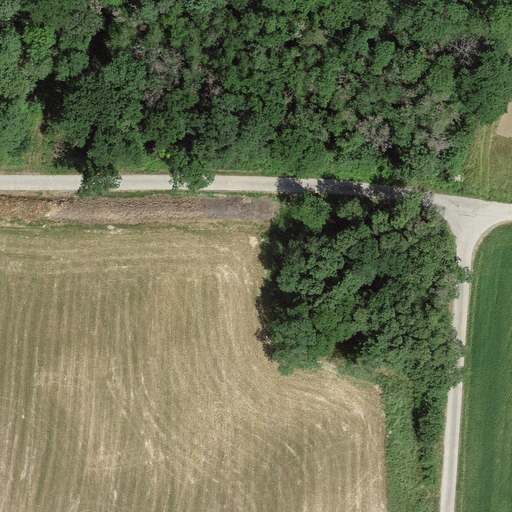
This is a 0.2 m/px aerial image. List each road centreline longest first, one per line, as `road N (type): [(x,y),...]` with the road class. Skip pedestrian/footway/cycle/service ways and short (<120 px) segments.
road 1 (track): [(0,181),(346,187),(511,211)]
road 2 (track): [(467,205),(447,511)]
